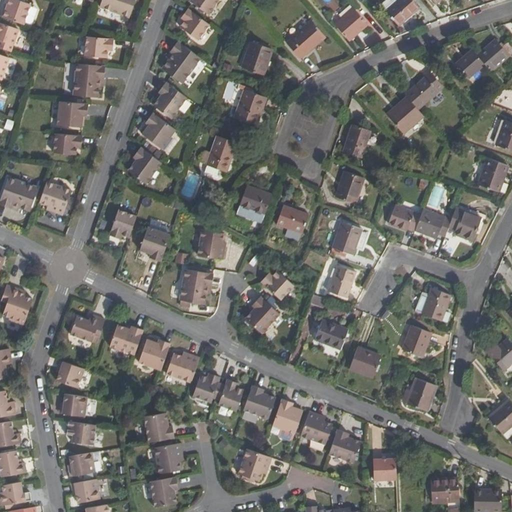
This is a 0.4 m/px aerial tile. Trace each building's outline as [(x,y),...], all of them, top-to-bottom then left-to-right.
[(3,16),(25,24),(32,4),(20,0),(10,0),(9,4),(7,10),(5,9),(3,16)] [(103,0),(101,8),(100,11),(129,20),(135,0),(103,0)] [(219,0),(191,0),(190,2),(208,15),(209,14),(211,15),(214,11),(213,8),(219,0)] [(416,8),(408,0),(396,0),(382,12),(395,26),(416,8)] [(210,24),(188,8),(183,14),(186,17),(183,20),(185,21),(181,27),(197,40),(210,24)] [(345,41),(364,24),(351,9),(332,26),(345,41)] [(0,46),(12,51),(20,29),(0,22),(0,46)] [(286,46),(298,60),(303,55),(304,56),(324,38),(311,23),(291,40),(292,41),(286,46)] [(114,46),(114,39),(87,36),(86,56),(107,58),(108,50),(111,50),(111,46),(114,46)] [(474,54),(472,56),(481,65),(488,72),(505,56),(507,57),(511,52),(511,49),(505,41),(498,47),(491,40),(474,54)] [(182,84),(201,58),(178,41),(170,52),(174,54),(169,60),(162,69),(182,84)] [(271,50),(250,42),(239,67),(261,75),(271,50)] [(465,79),(481,65),(472,56),(468,52),(453,66),(465,79)] [(0,78),(3,80),(10,57),(0,53),(0,78)] [(105,78),(107,66),(77,63),(74,95),(99,98),(100,86),(101,78),(105,78)] [(402,94),(405,97),(420,113),(440,95),(437,91),(441,87),(425,69),(420,73),(422,76),(402,94)] [(177,112),(187,97),(166,82),(159,92),(160,93),(162,95),(159,99),(154,106),(171,119),(173,118),(175,118),(178,114),(177,112)] [(233,118),(254,125),(263,97),(242,90),(233,118)] [(402,133),(422,115),(420,113),(405,97),(385,115),(402,133)] [(87,116),(88,104),(59,101),(57,125),(82,127),(83,115),(87,116)] [(163,149),(176,130),(153,113),(146,123),(150,126),(143,135),(163,149)] [(6,119),(4,128),(11,130),(13,120),(6,119)] [(496,145),(511,150),(511,121),(505,120),(496,145)] [(342,153),(359,159),(368,131),(352,125),(342,153)] [(82,143),(82,136),(55,133),(54,153),(76,155),(76,148),(79,148),(79,143),(82,143)] [(238,144),(218,136),(206,167),(227,174),(238,144)] [(151,178),(162,162),(140,147),(133,156),(135,158),(137,160),(134,164),(128,171),(145,184),(149,184),(152,180),(151,178)] [(476,182),(496,190),(506,163),(486,156),(476,182)] [(335,197),(354,204),(363,178),(344,171),(335,197)] [(48,177),(40,203),(51,206),(50,211),(61,215),(72,185),(48,177)] [(13,205),(20,207),(31,211),(39,188),(9,178),(0,205),(11,209),(13,205)] [(241,209),(264,217),(271,197),(247,189),(241,209)] [(409,228),(415,230),(421,216),(396,206),(389,225),(408,233),(409,228)] [(421,216),(415,230),(437,238),(439,233),(444,235),(449,225),(451,218),(424,207),(421,216)] [(277,226),(301,235),(308,216),(283,208),(277,226)] [(451,218),(449,225),(456,228),(454,233),(473,239),(480,217),(455,208),(451,218)] [(129,237),(136,217),(118,210),(110,235),(116,237),(117,235),(121,237),(123,235),(129,237)] [(328,255),(343,260),(345,253),(351,255),(360,230),(340,223),(328,255)] [(161,261),(170,236),(151,230),(152,228),(147,226),(145,228),(138,248),(147,252),(151,253),(150,256),(149,257),(161,261)] [(196,257),(224,261),(226,250),(222,249),(224,238),(200,234),(196,257)] [(177,251),(175,261),(186,264),(188,254),(177,251)] [(327,291),(346,298),(355,273),(337,266),(327,291)] [(208,285),(213,286),(215,274),(186,269),(181,300),(205,304),(207,293),(208,285)] [(261,281),(281,300),(295,286),(279,271),(274,276),(272,275),(269,279),(266,276),(261,281)] [(321,292),(327,276),(321,273),(315,290),(321,292)] [(19,294),(20,289),(7,285),(1,300),(7,303),(4,315),(10,318),(10,320),(25,325),(33,300),(25,297),(19,294)] [(422,312),(439,319),(448,293),(431,286),(422,312)] [(310,303),(320,306),(323,297),(313,294),(310,303)] [(250,304),(251,305),(253,307),(248,312),(243,317),(261,332),(265,331),(267,328),(266,326),(278,313),(259,295),(250,304)] [(89,321),(85,319),(77,316),(70,334),(92,342),(95,335),(99,337),(106,319),(91,314),(90,317),(89,321)] [(346,329),(322,320),(314,338),(339,347),(346,329)] [(135,356),(144,330),(132,326),(131,330),(127,329),(118,325),(110,346),(111,347),(112,349),(117,351),(118,350),(135,356)] [(401,349),(420,356),(429,331),(410,325),(401,349)] [(511,363),(511,361),(511,341),(509,338),(490,354),(503,369),(511,363)] [(162,368),(171,343),(160,339),(159,341),(158,344),(150,341),(147,340),(140,360),(162,368)] [(336,356),(338,349),(325,345),(322,351),(336,356)] [(352,369),(374,377),(381,357),(359,349),(352,369)] [(191,383),(200,358),(188,353),(185,359),(181,358),(180,357),(175,355),(173,355),(166,374),(191,383)] [(79,389),(86,369),(64,362),(60,373),(57,381),(79,389)] [(211,403),(212,401),(219,382),(220,377),(212,375),(211,379),(201,375),(193,396),(211,403)] [(220,403),(219,405),(237,411),(244,390),(234,387),(236,382),(228,379),(226,385),(220,403)] [(405,404),(425,411),(434,386),(414,379),(405,404)] [(212,401),(215,402),(222,384),(219,382),(212,401)] [(215,402),(220,403),(226,385),(222,384),(215,402)] [(264,390),(253,386),(244,410),(261,416),(261,418),(267,420),(268,418),(269,419),(276,398),(267,395),(263,393),(264,390)] [(7,402),(6,397),(4,391),(0,391),(0,416),(15,414),(13,402),(10,402),(7,402)] [(70,395),(68,406),(67,414),(89,417),(92,398),(70,395)] [(500,433),(511,424),(511,402),(510,399),(488,418),(500,433)] [(294,403),(282,400),(274,424),(296,432),(303,411),(301,410),(292,407),(293,405),(294,403)] [(323,415),(310,410),(302,435),(326,444),(333,424),(331,424),(326,422),(324,421),(321,420),(323,415)] [(148,443),(175,438),(173,425),(168,426),(168,422),(166,413),(144,416),(142,419),(143,423),(145,424),(148,443)] [(95,425),(66,421),(65,430),(73,431),(72,435),(71,443),(92,445),(95,425)] [(10,431),(8,422),(0,423),(0,446),(18,443),(17,434),(14,434),(10,435),(10,431)] [(349,433),(338,429),(329,455),(346,461),(347,463),(352,464),(353,463),(355,463),(361,442),(352,439),(348,438),(349,433)] [(179,468),(179,463),(178,460),(178,457),(183,456),(181,443),(154,447),(158,474),(180,470),(179,468)] [(273,458),(248,449),(239,474),(259,481),(260,478),(261,474),(262,472),(263,469),(268,471),(273,458)] [(425,489),(423,449),(413,450),(415,480),(421,480),(421,489),(425,489)] [(15,460),(14,451),(0,453),(0,476),(24,473),(22,463),(19,464),(16,464),(15,460)] [(100,471),(96,452),(73,456),(75,464),(77,475),(100,471)] [(394,456),(370,457),(371,480),(395,479),(394,456)] [(179,489),(177,477),(151,482),(153,499),(151,500),(152,505),(155,507),(177,503),(175,494),(175,490),(179,489)] [(104,500),(101,479),(79,483),(80,494),(82,504),(104,500)] [(461,501),(460,480),(431,482),(433,502),(461,501)] [(23,493),(21,482),(4,485),(5,492),(4,493),(5,505),(32,500),(30,491),(23,493)] [(501,511),(501,491),(474,491),(474,511),(501,511)]
